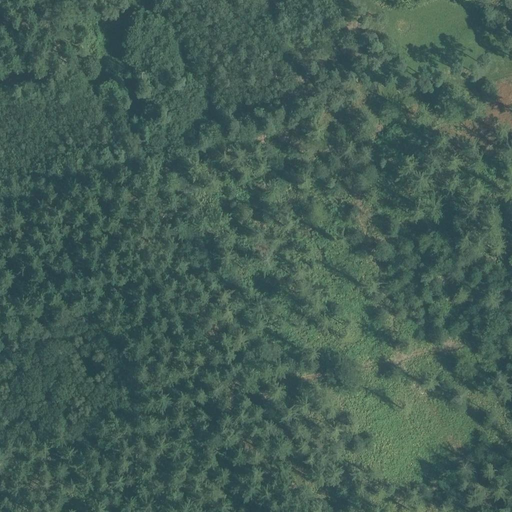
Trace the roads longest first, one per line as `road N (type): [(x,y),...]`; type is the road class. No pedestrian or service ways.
road 1 (track): [(47,0),(313,511)]
road 2 (track): [(0,203),(135,169)]
